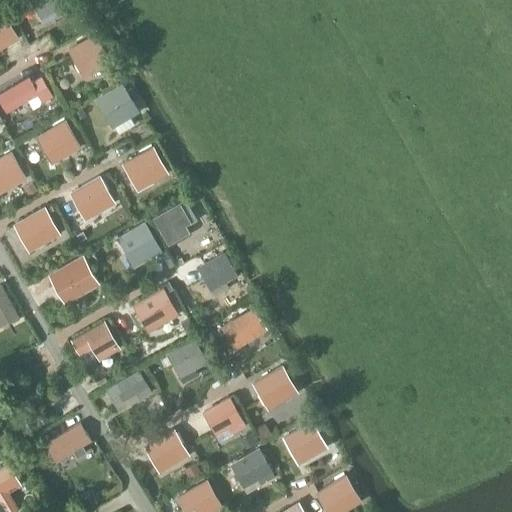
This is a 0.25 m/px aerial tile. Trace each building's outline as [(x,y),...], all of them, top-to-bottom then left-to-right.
[(23,0),(12,6),(16,13),(27,7),(23,0)] [(70,8),(65,0),(29,0),(41,19),(54,10),(57,16),(70,8)] [(1,13),(0,13),(0,40),(1,40),(4,45),(16,38),(1,13)] [(107,56),(95,35),(70,49),(81,70),(107,56)] [(115,65),(104,71),(111,84),(122,77),(115,65)] [(29,76),(0,93),(0,100),(6,111),(37,94),(42,101),(53,95),(48,87),(42,76),(32,81),(29,76)] [(136,106),(124,85),(99,100),(111,121),(136,106)] [(81,108),(74,112),(78,119),(85,115),(81,108)] [(64,121),(38,136),(50,156),(63,148),(66,153),(78,147),(64,121)] [(12,138),(6,141),(9,146),(14,143),(12,138)] [(165,173),(150,148),(124,162),(136,183),(150,175),(153,180),(165,173)] [(9,152),(0,157),(0,184),(9,179),(12,185),(24,178),(9,152)] [(98,177),(72,191),(84,212),(98,204),(101,209),(112,202),(98,177)] [(26,188),(30,195),(37,191),(33,184),(26,188)] [(203,223),(187,196),(160,212),(173,234),(187,225),(190,231),(203,223)] [(42,208),(16,223),(28,243),(42,236),(45,241),(56,234),(42,208)] [(118,237),(129,257),(143,249),(146,254),(158,247),(144,222),(118,237)] [(83,231),(77,234),(80,240),(86,237),(83,231)] [(236,274),(225,253),(199,267),(211,288),(236,274)] [(98,282),(83,256),(50,275),(65,301),(98,282)] [(2,285),(0,285),(0,325),(18,315),(2,285)] [(161,289),(135,304),(147,324),(161,316),(164,321),(175,315),(161,289)] [(254,305),(222,325),(236,348),(268,328),(254,305)] [(190,317),(184,320),(189,328),(194,324),(190,317)] [(96,326),(71,340),(80,356),(93,349),(97,355),(109,348),(96,326)] [(212,329),(203,334),(209,345),(218,340),(212,329)] [(206,361),(195,340),(169,353),(180,374),(206,361)] [(295,392),(281,367),(255,382),(267,402),(281,394),(284,399),(295,392)] [(151,391),(139,370),(107,389),(115,403),(135,391),(139,397),(151,391)] [(246,424),(230,398),(203,413),(216,435),(229,427),(232,432),(246,424)] [(310,421),(285,436),(296,456),(310,448),(313,454),(325,447),(310,421)] [(81,422),(46,443),(56,460),(91,440),(81,422)] [(265,424),(256,430),(263,441),(271,435),(265,424)] [(186,456),(172,430),(146,445),(158,465),(172,457),(175,462),(186,456)] [(252,432),(239,439),(245,449),(258,441),(252,432)] [(274,476),(259,449),(232,464),(244,486),(258,478),(261,483),(274,476)] [(196,462),(184,468),(190,479),(202,472),(196,462)] [(0,467),(0,500),(6,511),(12,511),(19,508),(8,491),(20,484),(7,463),(0,467)] [(359,501),(343,476),(318,491),(330,511),(344,503),(347,508),(359,501)] [(205,480),(179,495),(188,511),(196,511),(205,507),(207,511),(208,511),(219,506),(205,480)] [(303,511),(298,503),(283,511),(303,511)]
